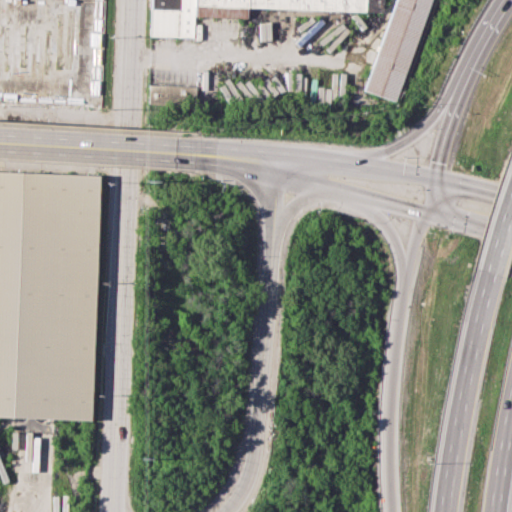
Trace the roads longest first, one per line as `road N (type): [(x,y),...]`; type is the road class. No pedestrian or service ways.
road 1 (secondary): [(132,0),(111,511)]
road 2 (trunk): [(229,511),(255,455),(278,166)]
road 3 (motorway): [(434,174),(397,313),(387,511)]
road 4 (motorway): [(487,276),(439,511)]
road 5 (secondary): [(0,142),(192,153)]
road 6 (trunk): [(434,174),(337,161),(278,166)]
road 7 (trunk): [(278,166),(424,210)]
road 8 (motorway): [(491,511),(511,374)]
